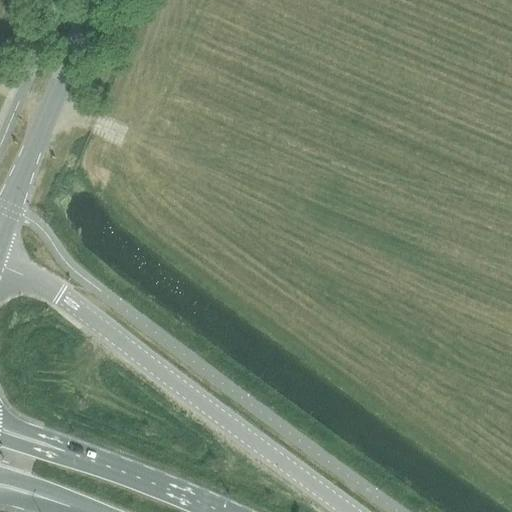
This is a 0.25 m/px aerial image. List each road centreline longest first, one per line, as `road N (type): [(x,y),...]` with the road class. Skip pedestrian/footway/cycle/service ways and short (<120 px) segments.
road 1 (unclassified): [(349,511),(56,293),(0,264)]
road 2 (residential): [(0,225),(95,0)]
road 3 (primary): [(228,511),(62,450)]
